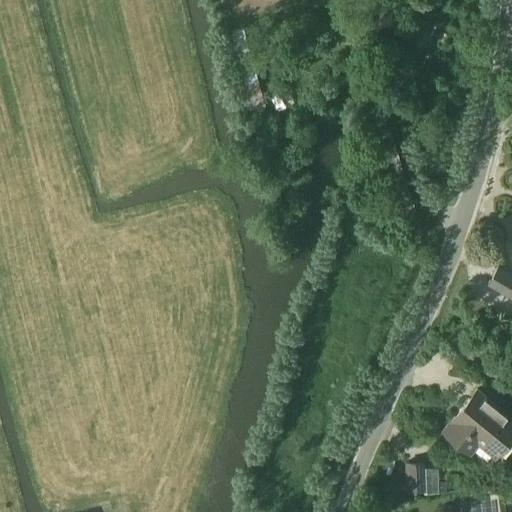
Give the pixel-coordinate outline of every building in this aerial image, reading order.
[(242,25),(222,31),(244,108),(248,107),(251,117),(262,114),(259,104),(264,102),(242,25)] [(406,180),(387,121),(385,122),(369,127),(386,185),(406,180)] [(412,201),(406,180),(386,185),(383,186),(387,200),(389,208),(400,204),(401,209),(413,205),(412,201)] [(403,216),(401,209),(400,204),(389,208),(375,212),(378,223),(403,216)] [(415,212),(413,205),(401,209),(403,216),(415,212)] [(511,300),(511,273),(498,265),(486,284),(511,300)] [(511,436),(511,418),(476,389),(441,432),(470,455),(478,445),(494,458),(511,436)] [(404,462),(405,495),(425,492),(424,461),(404,462)]
